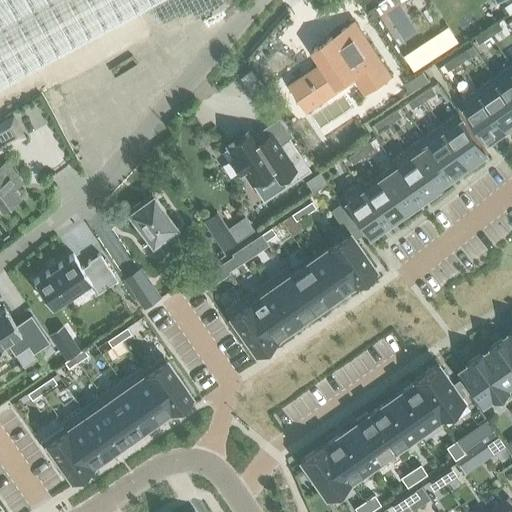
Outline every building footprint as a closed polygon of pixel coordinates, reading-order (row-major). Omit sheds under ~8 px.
[(0,0),(0,85),(157,0),(0,0)] [(489,35),(501,27),(497,20),(485,28),(489,35)] [(324,63),(291,85),(306,108),(324,96),(319,88),(334,78),(338,84),(360,69),(371,86),(370,86),(371,87),(389,76),(353,22),(341,30),(343,33),(333,40),(331,37),(314,48),(324,63)] [(485,28),(473,35),(478,42),(489,35),(485,28)] [(473,44),(467,48),(470,54),(471,55),(478,51),(473,44)] [(459,62),(470,54),(467,48),(466,47),(454,55),(459,62)] [(454,55),(443,63),(447,69),(459,62),(454,55)] [(511,65),(511,64),(495,76),(511,100),(511,65)] [(241,77),(245,85),(257,78),(252,70),(241,77)] [(423,70),(404,82),(410,91),(429,80),(423,70)] [(511,100),(495,76),(478,87),(506,127),(511,122),(511,100)] [(402,83),(381,97),(388,107),(409,94),(402,83)] [(423,99),(435,92),(430,85),(419,93),(423,99)] [(478,87),(460,100),(488,139),(506,127),(478,87)] [(419,93),(407,100),(411,107),(423,99),(419,93)] [(17,120),(41,112),(38,102),(14,110),(17,120)] [(389,122),(401,114),(396,107),(384,115),(389,122)] [(459,111),(442,124),(469,163),(487,151),(459,111)] [(384,115),(373,123),(377,129),(389,122),(384,115)] [(0,202),(5,209),(23,195),(16,185),(17,184),(7,171),(12,167),(6,159),(1,163),(0,161),(0,148),(24,135),(14,116),(0,123),(0,202)] [(442,124),(425,135),(452,175),(469,163),(442,124)] [(233,141),(227,145),(234,156),(230,158),(239,171),(243,169),(263,199),(309,169),(288,137),(278,143),(270,132),(258,140),(255,134),(251,129),(245,133),(244,132),(232,140),(233,141)] [(57,173),(75,165),(59,132),(41,140),(57,173)] [(425,135),(408,147),(436,187),(452,175),(425,135)] [(362,154),(373,146),(369,140),(357,147),(362,154)] [(357,147),(345,155),(350,162),(362,154),(357,147)] [(408,147),(391,159),(419,198),(436,187),(408,147)] [(321,173),(333,165),(328,159),(317,167),(321,173)] [(393,163),(377,174),(402,210),(419,198),(391,159),(390,159),(393,163)] [(313,176),(306,181),(308,184),(313,191),(326,182),(319,172),(313,176)] [(359,181),(358,182),(386,222),(402,210),(377,174),(361,185),(359,181)] [(358,182),(340,194),(368,234),(386,222),(358,182)] [(125,211),(147,241),(151,246),(156,243),(161,251),(177,241),(170,231),(173,229),(147,195),(139,202),(134,199),(128,203),(129,209),(125,211)] [(306,197),(298,203),(303,209),(311,203),(306,197)] [(298,203),(290,208),(294,215),(303,209),(298,203)] [(217,210),(203,220),(222,249),(254,229),(245,215),(227,226),(217,210)] [(267,224),(259,230),(263,237),(271,231),(267,224)] [(259,230),(250,236),(255,242),(263,237),(259,230)] [(349,232),(328,246),(354,282),(374,268),(349,232)] [(328,246),(309,260),(333,295),(352,281),(353,282),(354,282),(328,246)] [(73,253),(33,280),(51,306),(89,280),(97,292),(116,279),(98,252),(87,260),(88,262),(82,266),(73,253)] [(229,254),(221,259),(225,266),(233,260),(229,254)] [(221,259),(212,265),(217,272),(225,266),(221,259)] [(309,260),(289,273),(314,308),(333,295),(309,260)] [(284,266),(264,279),(294,322),(314,308),(289,273),(284,266)] [(264,279),(244,293),(275,337),(276,336),(275,335),(294,322),(264,279)] [(150,281),(133,292),(143,307),(160,296),(150,281)] [(244,293),(224,307),(255,351),(275,337),(244,293)] [(0,347),(1,347),(0,346),(0,343),(6,340),(14,353),(28,344),(32,352),(49,341),(30,313),(15,324),(4,306),(0,308),(0,347)] [(63,323),(49,333),(66,359),(73,354),(80,349),(63,323)] [(126,326),(116,333),(121,339),(131,332),(126,326)] [(503,336),(502,336),(511,350),(511,329),(511,331),(511,332),(505,338),(503,336)] [(116,333),(107,339),(111,346),(121,339),(116,333)] [(481,351),(480,352),(505,387),(506,387),(505,385),(511,380),(511,379),(511,350),(502,336),(488,346),(490,348),(482,353),(481,351)] [(80,349),(73,354),(78,361),(88,354),(83,347),(80,349)] [(459,370),(481,401),(490,395),(491,397),(505,387),(480,352),(466,362),(468,363),(459,370)] [(66,359),(63,361),(67,366),(68,367),(78,361),(73,354),(66,359)] [(163,355),(142,369),(170,409),(190,395),(163,355)] [(437,363),(414,379),(442,419),(443,419),(440,415),(462,399),(437,363)] [(139,365),(120,379),(149,422),(168,409),(169,410),(170,409),(142,369),(139,365)] [(52,375),(36,386),(41,392),(56,382),(52,375)] [(120,379),(100,393),(130,435),(149,422),(120,379)] [(414,381),(392,396),(419,435),(442,419),(414,379),(413,380),(414,381)] [(36,386),(27,392),(31,399),(41,392),(36,386)] [(100,393),(80,406),(110,449),(130,435),(100,393)] [(392,396),(369,412),(394,447),(416,432),(418,436),(419,435),(392,396)] [(80,406),(61,420),(63,424),(91,464),(92,464),(91,462),(110,449),(80,406)] [(357,421),(347,428),(371,463),(394,447),(369,412),(367,413),(366,411),(355,419),(357,421)] [(485,438),(495,432),(489,422),(479,429),(485,438)] [(63,424),(43,439),(49,448),(52,452),(49,454),(58,467),(62,465),(71,478),(91,464),(63,424)] [(324,442),(323,443),(351,483),(352,482),(349,478),(371,463),(347,428),(325,443),(324,442)] [(497,435),(487,442),(494,452),(504,445),(497,435)] [(39,441),(39,442),(45,451),(49,448),(43,439),(39,441)] [(446,446),(452,456),(462,449),(456,439),(446,446)] [(323,443),(300,459),(309,471),(305,473),(313,485),(317,483),(328,499),(351,483),(323,443)] [(417,479),(426,473),(420,463),(410,470),(417,479)] [(449,467),(439,474),(444,481),(454,475),(449,467)] [(406,486),(417,479),(410,470),(400,476),(406,486)] [(439,474),(429,481),(434,488),(444,481),(439,474)] [(413,490),(402,497),(407,504),(418,496),(413,490)] [(371,510),(380,503),(374,494),(364,500),(371,510)] [(511,511),(511,501),(508,496),(490,509),(492,511),(511,511)] [(402,497),(393,503),(397,510),(407,504),(402,497)] [(354,507),(357,511),(367,511),(371,510),(364,500),(354,507)]
